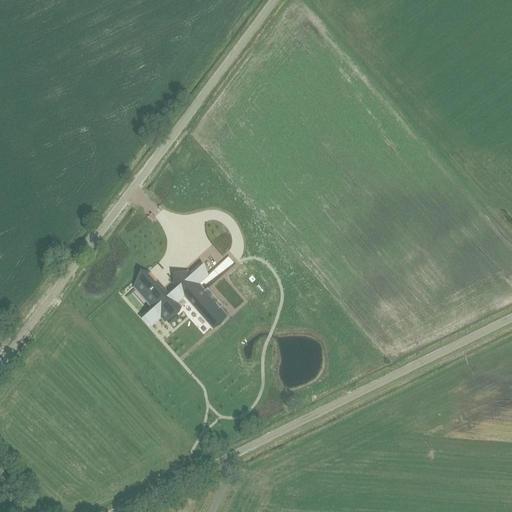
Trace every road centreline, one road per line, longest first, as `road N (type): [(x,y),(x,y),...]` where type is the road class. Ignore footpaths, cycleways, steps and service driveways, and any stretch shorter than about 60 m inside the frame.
road 1 (unclassified): [(0,364),(273,0)]
road 2 (unclassified): [(116,511),(511,319)]
